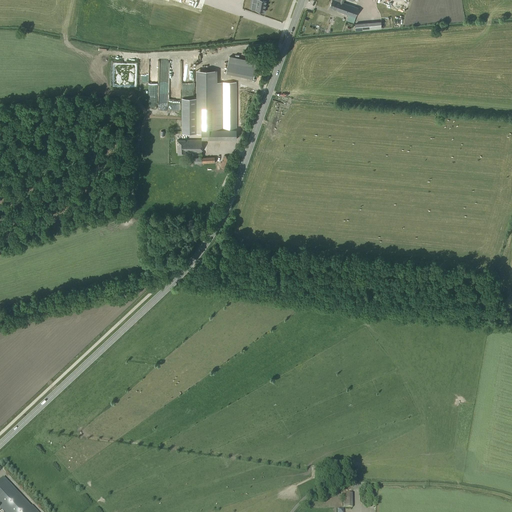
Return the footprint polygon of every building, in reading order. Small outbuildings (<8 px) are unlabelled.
[(252,0),(252,3),(257,4),(255,11),(264,13),(266,0),(265,0),(252,0)] [(359,8),(343,3),(340,2),(335,0),(333,0),(332,0),(329,8),(337,11),(337,12),(348,15),(347,20),(354,23),(359,8)] [(197,1),(195,15),(198,15),(199,7),(204,8),(205,2),(197,1)] [(238,38),(245,11),(234,8),(234,7),(225,4),(220,21),(229,23),(229,22),(235,24),(232,36),(238,38)] [(250,12),(247,22),(266,27),(269,17),(250,12)] [(355,31),(381,29),(381,22),(355,24),(355,31)] [(170,32),(170,36),(173,36),(173,43),(178,43),(179,33),(170,32)] [(228,62),(226,74),(253,79),(256,67),(228,62)] [(196,71),(196,98),(196,133),(201,133),(201,140),(236,139),(236,82),(217,82),(217,71),(196,71)] [(196,98),(181,98),(182,133),(196,133),(196,98)] [(202,140),(201,140),(185,140),(177,140),(178,154),(186,154),(186,152),(202,152),(202,140)] [(231,158),(224,156),(220,168),(228,170),(231,158)] [(0,507),(4,511),(35,511),(3,478),(0,480),(0,507)] [(344,508),(352,508),(352,494),(344,494),(344,508)]
